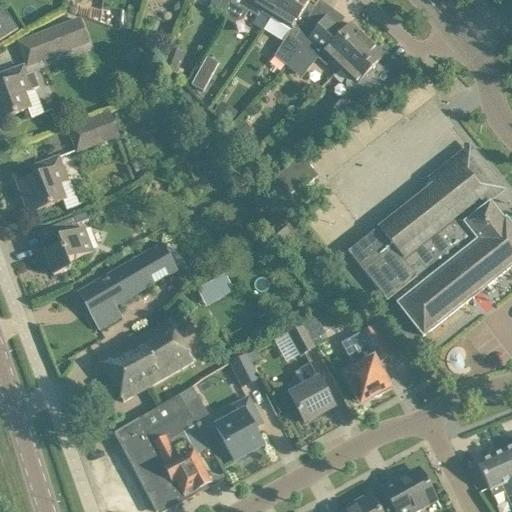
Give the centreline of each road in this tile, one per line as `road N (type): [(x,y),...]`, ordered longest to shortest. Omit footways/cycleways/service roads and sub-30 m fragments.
road 1 (residential): [(238,511),(427,418)]
road 2 (tertiary): [(0,366),(47,511)]
road 3 (residential): [(357,0),(415,50),(472,41)]
